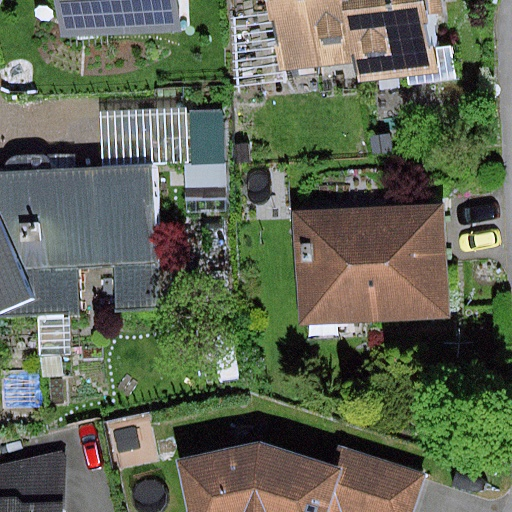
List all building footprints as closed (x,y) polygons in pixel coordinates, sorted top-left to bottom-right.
[(188,0),(67,0),(69,34),(190,30),(188,0)] [(284,0),(291,71),(370,63),(363,0),(284,0)] [(440,0),(363,0),(370,63),(372,81),(448,73),(440,0)] [(191,108),(106,114),(110,166),(195,160),(191,108)] [(228,111),(195,113),(199,164),(231,162),(228,111)] [(394,135),(374,137),(376,157),(396,154),(394,135)] [(157,169),(39,175),(46,313),(89,310),(87,268),(122,266),(124,313),(164,311),(157,169)] [(39,175),(0,176),(0,316),(2,315),(46,313),(39,175)] [(456,206),(306,210),(309,322),(459,318),(456,206)] [(274,444),(190,460),(199,511),(418,511),(430,473),(345,447),(340,464),(274,444)] [(8,507),(0,507),(0,511),(70,511),(69,464),(6,466),(8,507)]
